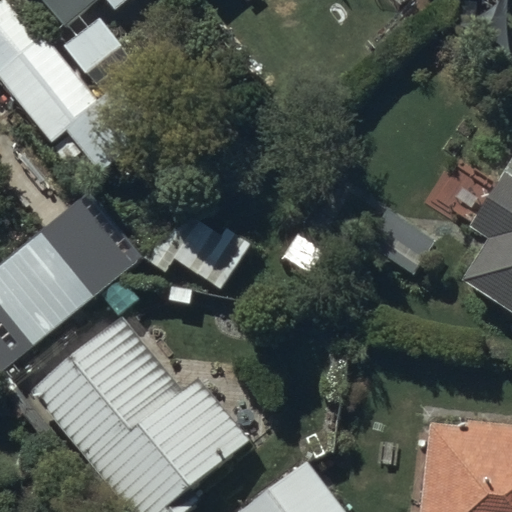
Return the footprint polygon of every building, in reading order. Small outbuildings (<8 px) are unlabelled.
[(8,0),(0,0),(0,67),(1,68),(0,68),(0,74),(53,139),(67,127),(103,170),(145,135),(109,91),(100,99),(45,32),(39,37),(8,0)] [(49,0),(68,23),(98,0),(108,0),(116,8),(126,0),(49,0)] [(139,61),(100,15),(64,46),(103,91),(139,61)] [(511,154),(467,221),(487,233),(460,273),(511,307),(511,154)] [(0,370),(138,258),(83,191),(0,259),(0,370)] [(199,217),(182,242),(231,273),(252,240),(229,226),(225,233),(199,217)] [(121,315),(33,386),(92,458),(77,471),(103,504),(118,492),(134,511),(183,511),(203,497),(191,482),(250,435),(202,375),(182,391),(121,315)] [(511,511),(511,422),(428,416),(418,511),(511,511)] [(345,511),(304,457),(231,511),(345,511)]
